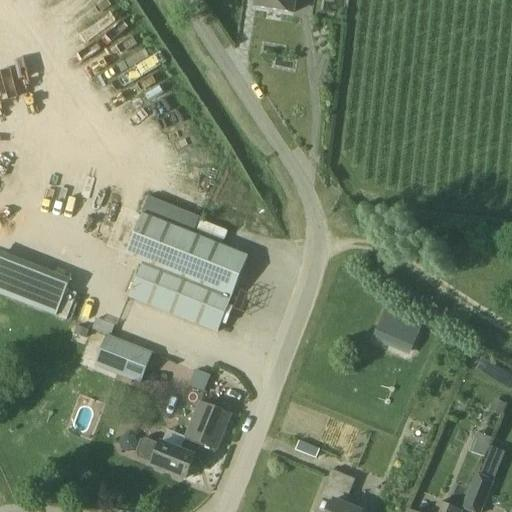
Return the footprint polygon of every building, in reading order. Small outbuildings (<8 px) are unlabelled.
[(255,0),(254,8),(293,14),(295,0),(255,0)] [(161,222),(194,236),(200,219),(167,206),(161,222)] [(124,258),(140,264),(231,300),(247,259),(141,217),(124,258)] [(67,288),(0,262),(0,295),(55,318),(67,288)] [(231,300),(140,264),(126,299),(217,335),(231,300)] [(410,356),(424,323),(387,307),(372,340),(410,356)] [(141,386),(154,355),(107,336),(95,367),(141,386)] [(511,372),(479,359),(474,369),(511,384),(511,382),(511,372)] [(196,371),(190,387),(206,393),(211,377),(196,371)] [(220,411),(200,403),(180,452),(147,438),(141,441),(136,455),(138,460),(186,479),(194,459),(211,465),(231,415),(229,415),(231,408),(223,404),(220,411)] [(486,456),(491,437),(477,433),(471,452),(486,456)] [(315,460),(319,451),(299,443),(297,447),(295,452),(315,460)] [(497,476),(507,453),(493,447),(483,470),(497,476)] [(358,511),(344,506),(355,481),(331,472),(320,498),(333,503),(329,511),(358,511)] [(476,477),(462,510),(466,511),(482,511),(494,484),(476,477)] [(462,511),(438,502),(433,511),(462,511)]
